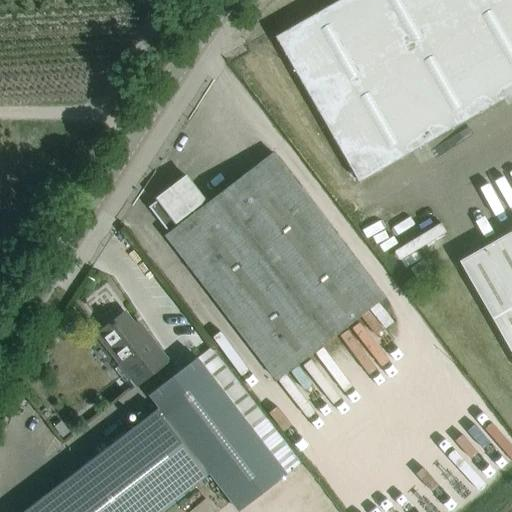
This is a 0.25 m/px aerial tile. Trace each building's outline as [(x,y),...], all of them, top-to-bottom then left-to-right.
[(511,0),(337,0),(274,37),(358,183),(511,94),(511,0)] [(182,222),(169,233),(165,235),(275,378),(382,296),(272,153),(182,222)] [(169,233),(182,222),(179,218),(204,200),(185,176),(157,198),(158,199),(148,206),(169,233)] [(511,230),(459,261),(511,353),(511,230)] [(124,313),(97,334),(120,363),(114,369),(130,390),(137,384),(167,361),(144,331),(140,334),(124,313)] [(214,346),(199,357),(153,391),(211,470),(239,507),(300,462),(214,346)] [(159,408),(23,511),(156,511),(211,470),(153,391),(148,394),(159,408)] [(59,420),(51,425),(60,437),(68,431),(59,420)] [(412,511),(395,494),(375,511),(412,511)]
